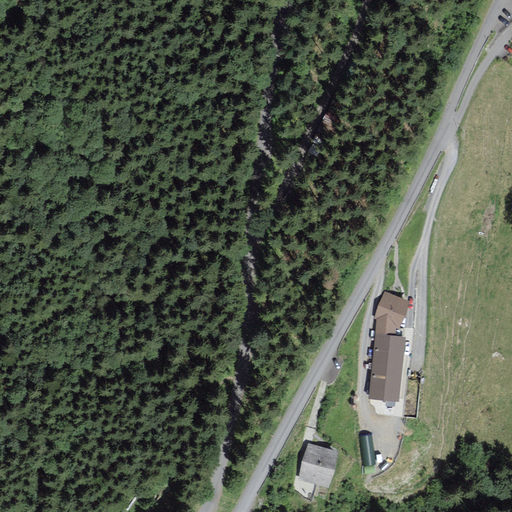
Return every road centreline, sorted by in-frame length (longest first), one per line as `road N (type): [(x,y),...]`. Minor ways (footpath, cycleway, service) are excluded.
road 1 (unclassified): [(284,0),(248,244),(248,333),(205,511)]
road 2 (unclassified): [(239,511),(443,130)]
road 3 (track): [(248,257),(373,0)]
road 4 (residential): [(443,130),(501,0)]
